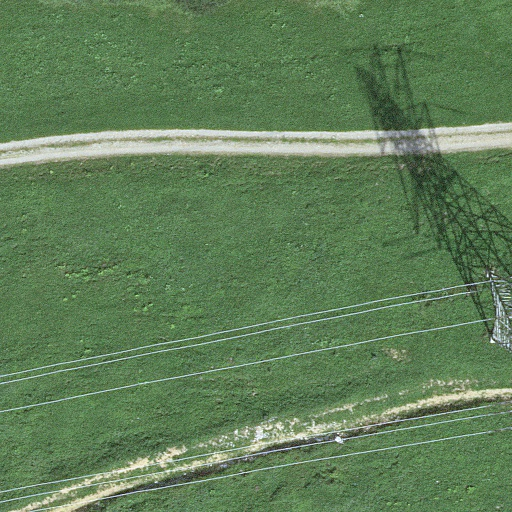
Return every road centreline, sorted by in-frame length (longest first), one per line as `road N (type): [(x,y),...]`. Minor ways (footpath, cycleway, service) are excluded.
road 1 (track): [(511,130),(428,138),(141,138),(0,152)]
road 2 (track): [(27,511),(209,449),(445,390),(511,383)]
